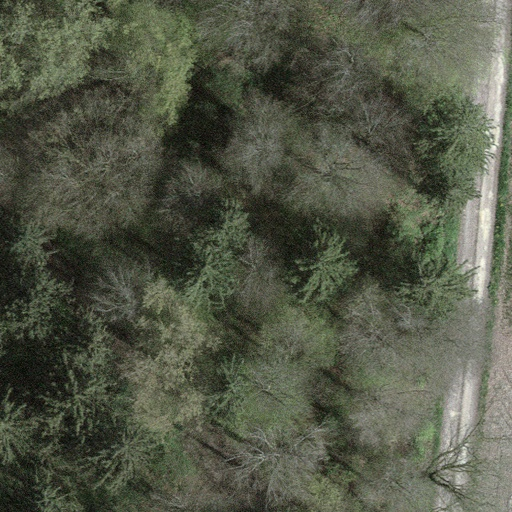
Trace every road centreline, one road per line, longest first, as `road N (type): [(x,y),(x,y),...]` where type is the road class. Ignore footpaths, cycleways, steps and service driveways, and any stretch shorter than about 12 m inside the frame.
road 1 (track): [(456,511),(500,0)]
road 2 (track): [(0,202),(247,511)]
